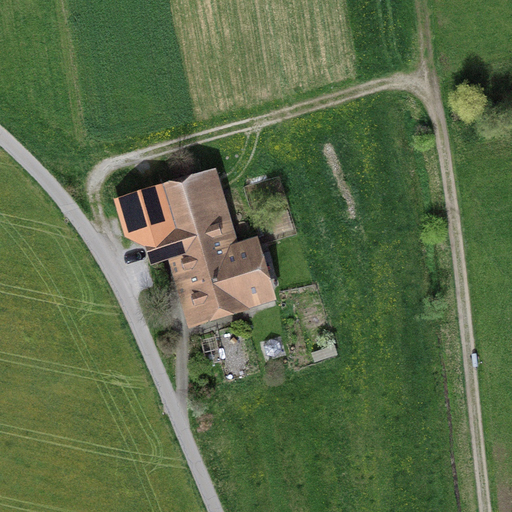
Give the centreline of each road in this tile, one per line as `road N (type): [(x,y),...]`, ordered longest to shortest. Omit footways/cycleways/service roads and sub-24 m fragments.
road 1 (track): [(498,511),(429,50),(121,146),(99,191),(103,271)]
road 2 (unclassified): [(202,511),(103,271),(80,236),(0,156)]
